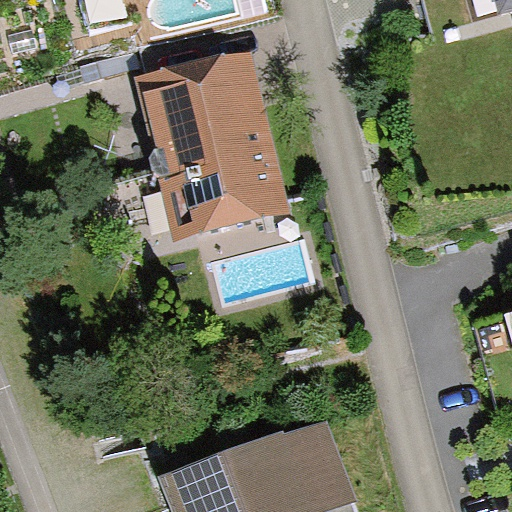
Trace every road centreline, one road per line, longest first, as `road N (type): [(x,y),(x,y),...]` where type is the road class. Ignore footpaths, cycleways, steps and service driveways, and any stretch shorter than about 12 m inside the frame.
road 1 (residential): [(429,511),(298,0)]
road 2 (residential): [(50,511),(0,373)]
